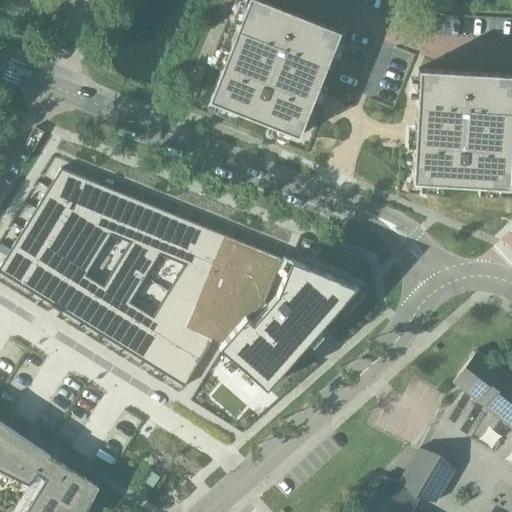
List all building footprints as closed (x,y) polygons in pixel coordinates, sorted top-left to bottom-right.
[(339,30),(262,0),(246,0),(207,100),(298,135),(339,30)] [(511,110),(511,71),(417,66),(411,179),(508,184),(511,110)] [(265,389),(306,343),(316,332),(355,287),(289,261),(274,297),(266,306),(264,304),(282,258),(60,168),(0,265),(0,272),(184,387),(212,342),(265,389)] [(384,472),(375,489),(360,511),(511,511),(511,376),(476,349),(451,381),(453,381),(477,400),(478,399),(485,405),(484,406),(511,427),(511,511),(413,511),(411,510),(419,497),(434,502),(453,469),(439,454),(418,448),(399,480),(387,474),(384,472)] [(0,464),(13,472),(20,475),(26,469),(37,452),(0,427),(0,464)] [(76,511),(82,502),(88,505),(98,486),(45,454),(34,472),(44,479),(24,511),(76,511)]
